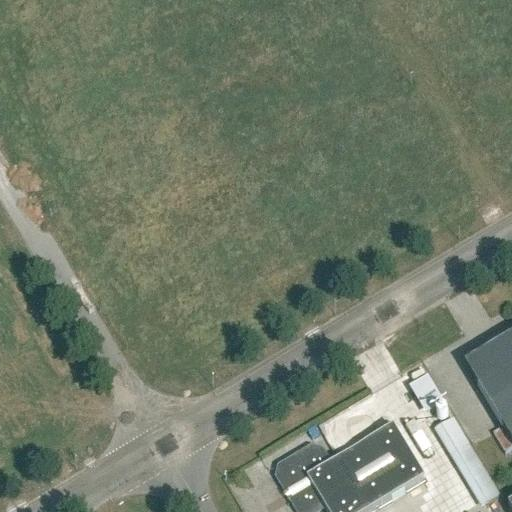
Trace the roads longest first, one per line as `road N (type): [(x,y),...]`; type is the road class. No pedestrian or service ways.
road 1 (tertiary): [(511,238),(163,447)]
road 2 (unclassified): [(163,447),(0,178)]
road 3 (tertiary): [(163,447),(56,511)]
